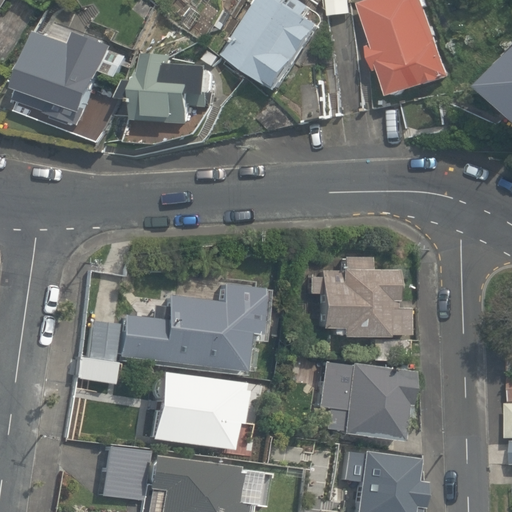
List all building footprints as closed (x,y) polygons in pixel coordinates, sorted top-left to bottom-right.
[(325,26),(284,0),(260,0),(227,54),(284,90),(325,26)] [(422,0),(374,0),(363,3),(392,98),(447,82),(422,0)] [(76,43),(49,34),(29,91),(96,115),(121,46),(80,31),(76,43)] [(511,51),(477,88),(511,121),(511,51)] [(179,56),(144,53),(138,121),(199,127),(201,106),(217,107),(220,70),(178,66),(179,56)] [(343,282),(323,282),(323,325),(344,325),(344,337),(391,337),(391,300),(402,300),(402,267),(343,267),(343,282)] [(167,319),(124,314),(119,355),(244,371),(249,332),(259,334),(265,289),(224,284),(222,300),(171,294),(167,319)] [(111,352),(71,349),(69,378),(109,381),(111,352)] [(351,368),(324,365),(319,404),(348,408),(345,432),(401,439),(405,404),(413,405),(417,370),(352,362),(351,368)] [(241,382),(161,369),(150,438),(230,451),(241,382)] [(422,457),(363,449),(354,511),(412,511),(414,505),(423,506),(426,481),(419,480),(422,457)] [(155,453),(146,511),(249,511),(251,503),(234,500),(239,465),(155,453)]
